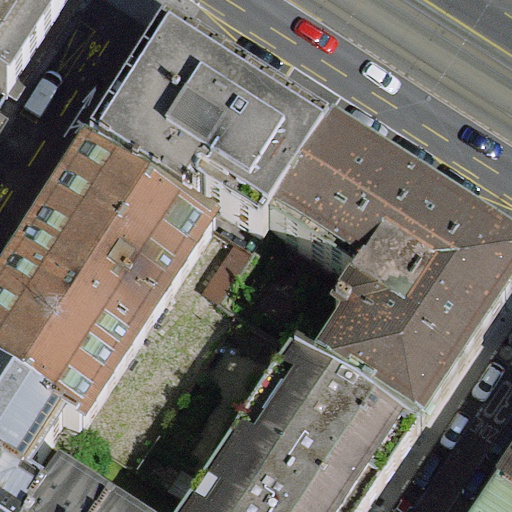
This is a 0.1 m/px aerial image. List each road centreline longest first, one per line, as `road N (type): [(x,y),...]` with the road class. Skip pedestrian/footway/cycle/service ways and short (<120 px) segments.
road 1 (secondary): [(255,0),(511,162)]
road 2 (residential): [(0,213),(134,0)]
road 3 (residential): [(511,391),(432,511)]
